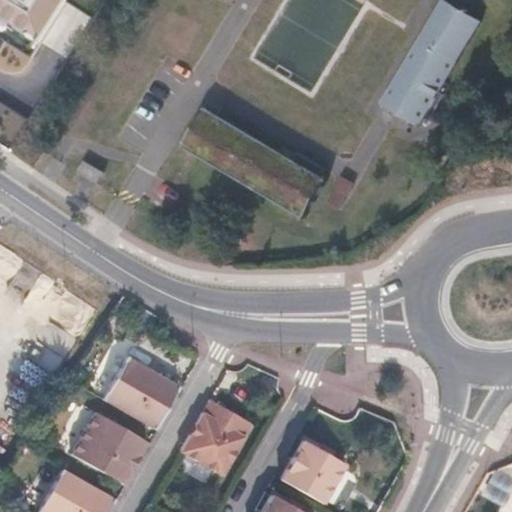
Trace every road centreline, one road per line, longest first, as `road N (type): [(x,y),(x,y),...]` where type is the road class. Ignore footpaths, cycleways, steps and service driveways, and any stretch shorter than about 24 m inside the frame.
road 1 (tertiary): [(226,314),(135,276),(0,190)]
road 2 (residential): [(226,314),(219,350),(126,511)]
road 3 (residential): [(234,511),(333,327)]
road 4 (tertiary): [(426,273),(382,295),(226,314)]
road 5 (tertiary): [(434,492),(511,378)]
road 6 (tertiary): [(452,359),(454,398),(434,492)]
